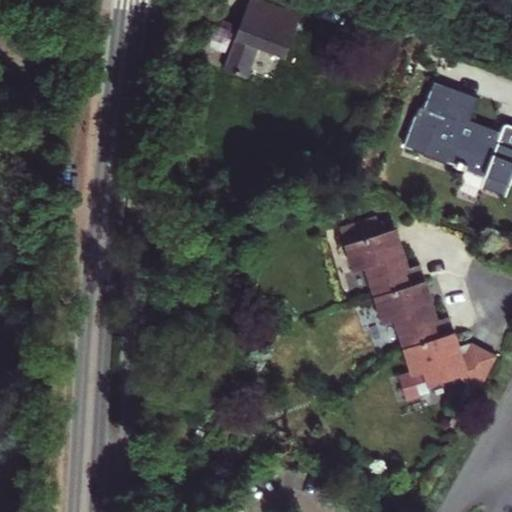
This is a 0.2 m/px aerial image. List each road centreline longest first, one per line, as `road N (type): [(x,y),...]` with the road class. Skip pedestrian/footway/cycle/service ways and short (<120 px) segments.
road 1 (secondary): [(120,0),(90,238),(73,511)]
road 2 (secondary): [(95,511),(141,0)]
road 3 (unknown): [(511,69),(307,4)]
